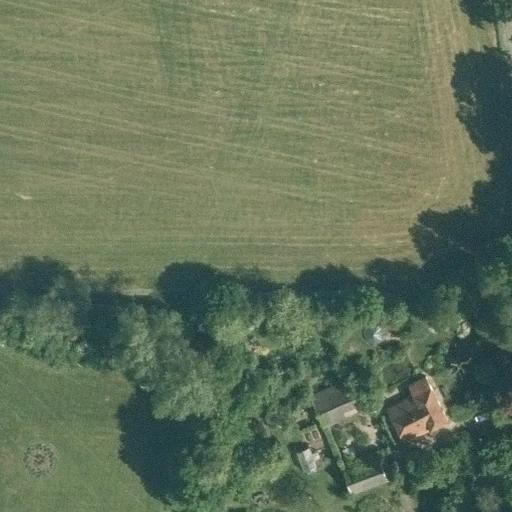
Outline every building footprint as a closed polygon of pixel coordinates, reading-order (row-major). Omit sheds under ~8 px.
[(427,319),(428,321),(429,324),(441,330),(446,328),(449,322),(447,316),(446,315),(436,311),(430,313),(427,319)] [(423,435),(428,432),(428,429),(447,419),(425,376),(408,385),(413,394),(386,407),(403,441),(420,433),(423,435)] [(323,425),(361,409),(348,379),(310,395),(323,425)] [(484,429),(497,422),(492,412),(479,419),(484,429)] [(351,493),(387,479),(379,454),(342,468),(351,493)]
